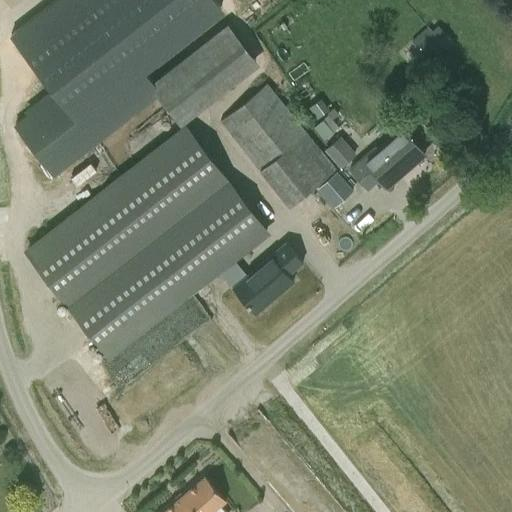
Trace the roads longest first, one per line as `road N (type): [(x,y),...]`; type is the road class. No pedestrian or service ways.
road 1 (unclassified): [(90,508),(475,177),(511,134)]
road 2 (unclassified): [(90,508),(47,453),(0,346)]
